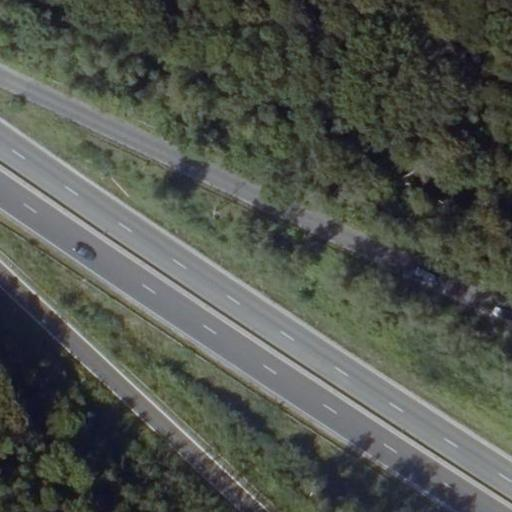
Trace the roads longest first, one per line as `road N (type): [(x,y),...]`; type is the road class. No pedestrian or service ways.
road 1 (trunk): [(511,483),(0,144)]
road 2 (trunk): [(0,190),(485,511)]
road 3 (trunk): [(511,315),(0,82)]
road 4 (trunk): [(0,281),(244,511)]
